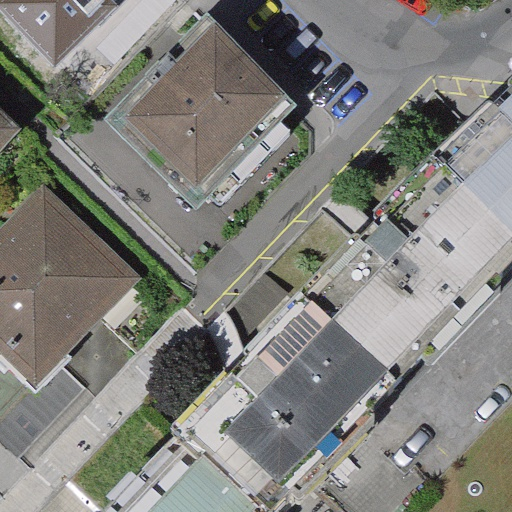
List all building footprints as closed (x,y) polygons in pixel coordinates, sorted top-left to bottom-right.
[(129,0),(0,0),(0,7),(59,68),(129,0)] [(297,119),(214,34),(116,130),(199,214),(297,119)] [(148,459),(200,511),(272,511),(450,326),(511,262),(511,85),(455,142),(148,459)] [(0,154),(8,145),(0,137),(0,154)] [(135,276),(50,200),(0,255),(0,347),(40,383),(135,276)] [(0,431),(40,383),(0,347),(0,431)] [(200,511),(148,459),(94,511),(200,511)]
